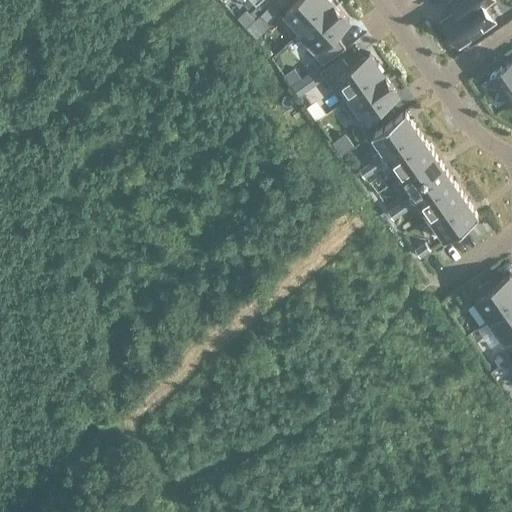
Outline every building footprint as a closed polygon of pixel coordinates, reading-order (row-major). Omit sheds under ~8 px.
[(331,0),(296,0),(285,10),(302,28),(296,33),(297,33),(332,1),(331,0)] [(450,0),(457,9),(442,19),(460,45),(495,20),(484,5),(490,0),(450,0)] [(332,1),(297,33),(314,52),(349,19),(332,1)] [(269,4),(260,13),(266,20),(276,10),(270,4),(269,4)] [(242,11),(236,17),(245,27),(251,21),(243,12),(242,11)] [(341,55),(321,69),(343,101),(384,72),(370,51),(349,65),(341,55)] [(511,58),(491,73),(511,102),(511,58)] [(384,72),(343,101),(357,121),(365,116),(375,109),(379,115),(391,107),(386,101),(398,92),(384,72)] [(292,85),(291,85),(298,95),(307,89),(301,79),(292,85)] [(372,133),(387,155),(420,131),(405,110),(372,133)] [(435,152),(420,131),(387,155),(401,175),(435,152)] [(401,175),(416,196),(449,173),(435,152),(401,175)] [(385,162),(383,158),(380,154),(369,161),(375,169),(385,162)] [(362,172),(365,176),(375,169),(369,161),(359,168),(362,172)] [(416,196),(430,216),(464,193),(449,173),(416,196)] [(430,216),(445,238),(479,215),(464,193),(430,216)] [(404,210),(414,203),(411,199),(409,195),(398,202),(404,210)] [(388,209),(391,213),(394,217),(404,210),(398,202),(388,209)] [(431,248),(425,240),(415,248),(420,255),(431,248)] [(511,302),(511,276),(510,274),(476,297),(490,317),(511,302)] [(511,332),(511,302),(490,317),(505,338),(511,332)] [(494,356),(498,361),(509,354),(505,349),(494,356)]
